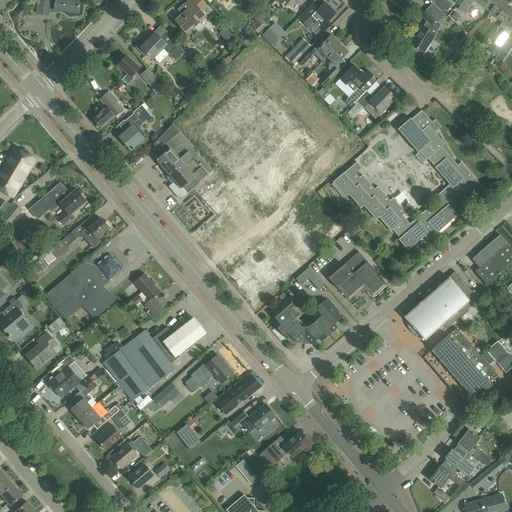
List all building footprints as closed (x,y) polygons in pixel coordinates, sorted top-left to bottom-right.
[(82,14),(83,5),(79,5),(79,0),(38,0),(37,14),(48,15),(49,10),(69,12),(70,16),(82,14)] [(201,0),(190,0),(181,8),(181,13),(182,14),(175,21),(187,34),(206,17),(202,12),(207,7),(201,0)] [(451,2),(449,0),(434,0),(445,10),(449,6),(448,5),(451,2)] [(471,0),(473,1),(473,0),(477,0),(492,10),(493,10),(499,0),(499,1),(499,0),(471,0)] [(492,10),(491,13),(503,21),(500,27),(505,30),(503,32),(504,33),(496,45),(501,49),(511,32),(511,20),(511,19),(511,9),(499,1),(499,0),(493,10),(492,10)] [(447,14),(435,2),(431,6),(429,7),(427,9),(440,21),(444,17),(447,14)] [(298,18),(309,29),(318,19),(324,25),(335,13),(325,3),(318,10),(312,4),(298,18)] [(274,15),(268,9),(261,16),(267,22),(274,15)] [(415,37),(410,45),(423,53),(435,34),(441,25),(438,23),(438,22),(427,11),(422,16),(429,23),(425,28),(422,26),(417,33),(418,34),(416,38),(415,37)] [(281,36),(271,26),(262,36),(272,46),(281,36)] [(511,32),(501,49),(505,52),(511,42),(511,32)] [(145,55),(148,53),(153,58),(162,48),(176,61),(185,52),(177,45),(178,44),(167,33),(161,39),(155,34),(151,39),(147,35),(136,47),(145,55)] [(462,52),(453,33),(438,40),(447,59),(462,52)] [(318,48),(326,57),(340,43),(331,35),(318,48)] [(312,47),(303,39),(286,56),(295,65),(298,62),(302,66),(317,51),(312,47)] [(340,43),(326,57),(336,66),(349,52),(340,43)] [(132,77),(140,69),(127,56),(118,64),(128,74),(122,79),(128,84),(134,78),(132,77)] [(364,75),(353,65),(340,79),(353,92),(347,97),(354,104),(367,91),(362,87),(373,76),(368,71),(364,75)] [(319,82),(323,87),(338,71),(334,67),(319,82)] [(150,86),(157,80),(147,70),(141,76),(150,86)] [(313,81),(318,75),(313,71),(308,77),(313,81)] [(155,93),(162,87),(157,81),(150,88),(155,93)] [(254,85),(246,93),(259,106),(267,98),(254,85)] [(381,113),(396,98),(385,87),(374,98),(367,91),(358,100),(365,107),(370,102),(381,113)] [(330,89),(325,94),(340,111),(349,103),(344,97),(340,101),(330,89)] [(94,121),(93,121),(96,124),(98,124),(102,128),(109,121),(111,123),(117,118),(115,116),(122,110),(107,93),(100,99),(106,106),(93,118),(94,119),(94,121)] [(246,93),(238,100),(251,113),(259,106),(246,93)] [(238,100),(231,108),(243,121),(251,113),(238,100)] [(142,106),(139,108),(133,114),(134,114),(125,122),(130,127),(119,137),(131,150),(132,149),(133,150),(134,149),(134,148),(144,139),(143,138),(146,135),(139,127),(151,117),(142,106)] [(231,108),(223,116),(236,128),(243,121),(231,108)] [(457,214),(485,190),(461,162),(458,165),(442,147),(445,144),(434,132),(438,128),(439,129),(441,126),(435,119),(432,122),(422,110),(412,119),(411,118),(399,129),(419,152),(415,156),(422,164),(428,159),(435,167),(450,184),(433,199),(435,202),(410,224),(403,216),(406,213),(393,198),(390,201),(378,187),(375,189),(363,175),(360,178),(356,174),(362,168),(357,163),(334,183),(347,197),(349,195),(361,209),(364,206),(376,220),(379,217),(391,231),(392,230),(400,238),(398,240),(408,250),(408,249),(424,235),(428,240),(436,232),(437,233),(458,215),(457,214)] [(285,111),(272,123),(280,131),(293,119),(285,111)] [(223,116),(215,123),(228,136),(236,128),(223,116)] [(293,119),(280,131),(287,139),(300,126),(293,119)] [(173,122),(164,127),(169,135),(178,130),(173,122)] [(215,123),(208,131),(220,144),(228,136),(215,123)] [(300,126),(287,139),(295,147),(308,134),(300,126)] [(208,131),(200,139),(212,152),(220,144),(208,131)] [(172,179),(174,179),(182,189),(183,188),(188,193),(200,182),(199,182),(212,171),(179,133),(167,144),(171,148),(157,160),(171,176),(170,178),(172,179)] [(308,134),(295,147),(303,154),(315,142),(308,134)] [(315,142),(303,154),(310,162),(323,149),(315,142)] [(3,171),(20,181),(26,171),(24,170),(31,159),(35,161),(35,160),(30,156),(30,154),(29,151),(26,150),(23,150),(21,151),(15,148),(14,149),(16,150),(10,161),(9,161),(3,171)] [(323,149),(310,162),(318,170),(331,157),(323,149)] [(331,157),(318,170),(326,178),(339,165),(331,157)] [(0,173),(0,189),(13,197),(22,183),(20,181),(3,171),(1,174),(0,173)] [(237,173),(191,214),(248,279),(295,238),(278,219),(252,242),(254,244),(251,247),(247,243),(248,242),(227,218),(226,219),(223,215),(226,212),(228,214),(254,192),(237,173)] [(33,191),(38,185),(33,182),(29,188),(33,191)] [(83,210),(89,203),(85,200),(76,189),(71,194),(68,191),(65,194),(57,185),(30,208),(38,218),(50,208),(52,211),(61,203),(67,210),(58,218),(63,224),(73,215),(71,213),(79,207),(83,210)] [(0,210),(4,213),(10,204),(0,198),(0,197),(0,210)] [(97,238),(109,227),(101,218),(92,226),(90,224),(81,232),(94,248),(101,242),(97,238)] [(131,248),(125,240),(134,232),(129,226),(112,241),(123,255),(131,248)] [(511,238),(505,230),(467,262),(487,285),(511,263),(511,238)] [(70,233),(50,250),(56,258),(58,260),(70,249),(67,246),(76,239),(70,233)] [(358,252),(343,265),(329,278),(336,286),(349,301),(363,288),(372,298),(387,285),(358,252)] [(90,258),(45,297),(56,310),(65,320),(82,305),(94,319),(113,302),(106,293),(108,291),(103,286),(110,280),(109,280),(122,269),(109,254),(96,265),(90,258)] [(320,289),(326,284),(311,266),(297,278),(303,284),(310,278),(320,289)] [(461,316),(479,300),(475,294),(455,272),(437,288),(422,301),(421,302),(419,303),(418,305),(405,316),(404,317),(410,324),(409,324),(410,326),(411,328),(413,331),(415,332),(416,333),(418,334),(420,335),(425,340),(443,324),(447,328),(458,319),(461,316)] [(156,296),(160,292),(145,274),(134,283),(142,292),(133,300),(136,305),(142,300),(146,304),(145,305),(150,310),(147,313),(154,320),(166,310),(155,298),(157,297),(156,296)] [(278,288),(278,278),(261,278),(261,288),(278,288)] [(37,283),(33,286),(42,296),(46,293),(37,283)] [(483,297),(488,293),(483,287),(478,291),(483,297)] [(270,313),(277,320),(273,323),(276,327),(284,321),(285,322),(292,317),(289,313),(293,309),(292,307),(295,304),(289,297),(270,313)] [(24,308),(23,306),(17,299),(3,311),(7,316),(0,322),(0,326),(13,341),(20,335),(18,332),(29,323),(19,311),(24,308)] [(317,319),(330,334),(337,328),(334,324),(342,318),(326,299),(318,306),(319,307),(312,313),(317,319)] [(304,323),(301,326),(294,318),(298,315),(295,311),(293,309),(289,313),(292,317),(285,322),(284,321),(276,327),(287,339),(290,336),(297,343),(302,339),(304,339),(306,323),(304,323)] [(469,329),(478,321),(469,311),(460,319),(469,329)] [(54,334),(63,326),(58,319),(48,328),(54,334)] [(317,319),(310,325),(309,326),(308,324),(306,323),(304,339),(307,339),(311,344),(319,338),(322,341),(330,334),(317,319)] [(188,322),(173,333),(172,334),(167,327),(152,338),(146,330),(120,349),(103,362),(131,400),(174,369),(171,364),(185,353),(184,351),(201,338),(200,338),(202,335),(190,321),(188,322)] [(475,399),(476,400),(476,399),(492,385),(499,378),(488,365),(480,356),(456,329),(449,335),(432,349),(432,350),(433,350),(444,363),(443,365),(446,369),(448,367),(464,386),(462,387),(466,391),(468,390),(475,399)] [(51,348),(56,345),(46,333),(37,341),(41,346),(27,358),(37,369),(56,354),(51,348)] [(487,350),(480,356),(488,365),(494,360),(505,373),(511,367),(511,358),(497,341),(487,350)] [(70,355),(51,371),(51,372),(58,366),(63,371),(60,373),(61,374),(56,378),(55,377),(49,383),(61,397),(75,385),(82,393),(86,389),(80,382),(81,382),(68,367),(75,361),(70,355)] [(233,373),(227,366),(226,367),(222,362),(223,361),(217,355),(206,365),(205,363),(191,375),(192,376),(184,383),(192,393),(200,386),(208,379),(204,375),(209,370),(221,384),(233,373)] [(255,391),(261,387),(261,386),(262,385),(257,379),(256,380),(255,379),(256,377),(253,375),(252,376),(252,375),(217,403),(223,411),(230,411),(238,405),(243,401),(255,391)] [(85,399),(98,388),(94,383),(81,394),(85,399)] [(170,401),(161,392),(153,400),(161,409),(170,401)] [(150,394),(138,403),(142,408),(154,399),(150,394)] [(71,409),(79,419),(92,408),(84,398),(71,409)] [(243,423),(252,435),(275,417),(266,404),(249,417),(249,418),(243,423)] [(106,422),(111,418),(119,411),(115,407),(102,417),(106,422)] [(124,407),(119,411),(111,418),(122,430),(131,422),(124,414),(128,411),(124,407)] [(92,408),(79,419),(88,429),(101,418),(92,408)] [(234,429),(248,417),(244,412),(230,424),(229,423),(217,432),(222,437),(225,435),(228,433),(232,438),(238,433),(234,429)] [(491,422),(495,427),(503,420),(499,416),(491,422)] [(495,427),(498,431),(506,424),(503,420),(495,427)] [(101,446),(104,449),(105,449),(106,450),(121,436),(111,424),(106,429),(107,430),(96,439),(101,445),(101,446)] [(201,443),(186,424),(176,432),(191,451),(201,443)] [(421,424),(415,429),(419,434),(425,430),(421,424)] [(510,429),(506,424),(498,431),(502,436),(510,429)] [(480,438),(479,437),(469,429),(458,443),(459,444),(471,454),(479,460),(487,466),(493,461),(484,454),(476,447),(473,450),(472,449),(480,438)] [(511,434),(511,431),(510,429),(502,436),(505,440),(511,434)] [(311,447),(311,444),(309,443),(310,442),(300,431),(279,449),(274,443),(265,451),(275,463),(288,452),(293,457),(302,449),(304,450),(307,451),(311,447)] [(134,452),(138,448),(145,457),(153,450),(141,437),(133,443),(132,442),(128,445),(127,444),(112,457),(121,468),(137,455),(134,452)] [(471,454),(459,444),(452,453),(450,451),(450,452),(447,456),(447,455),(447,456),(448,457),(441,466),(454,476),(455,475),(459,469),(468,476),(475,467),(467,460),(471,454)] [(243,459),(235,466),(251,485),(262,476),(256,468),(253,471),(243,459)] [(498,461),(471,484),(476,490),(503,467),(498,461)] [(129,477),(133,482),(132,484),(135,488),(138,488),(154,475),(144,464),(129,477)] [(161,478),(170,470),(164,464),(155,472),(161,478)] [(430,479),(440,488),(449,478),(461,488),(465,483),(455,475),(454,476),(441,466),(441,465),(430,479)] [(0,492),(2,495),(13,485),(4,475),(0,478),(0,492)] [(186,504),(193,499),(180,481),(173,486),(186,504)] [(22,496),(13,485),(2,495),(11,505),(22,496)] [(445,503),(450,497),(442,491),(441,492),(437,489),(433,494),(445,503)] [(498,511),(507,510),(503,494),(466,505),(468,511),(481,511),(482,511),(498,511)] [(244,495),(226,510),(228,511),(265,511),(266,511),(258,511),(254,506),(254,498),(247,498),(244,495)] [(16,511),(35,511),(27,502),(16,511)]
